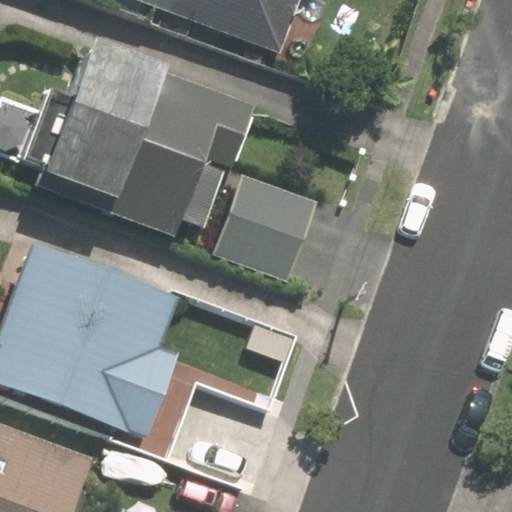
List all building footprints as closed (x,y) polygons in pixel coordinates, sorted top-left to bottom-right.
[(117,0),(281,58),(301,0),(117,0)] [(250,115),(88,56),(69,109),(43,100),(36,119),(16,111),(0,157),(0,163),(44,178),(38,194),(193,250),(222,170),(230,173),(250,115)] [(285,293),(309,194),(234,176),(209,275),(285,293)] [(16,247),(0,291),(0,388),(133,436),(162,354),(145,347),(161,300),(16,247)] [(47,511),(68,455),(0,430),(0,511),(47,511)]
